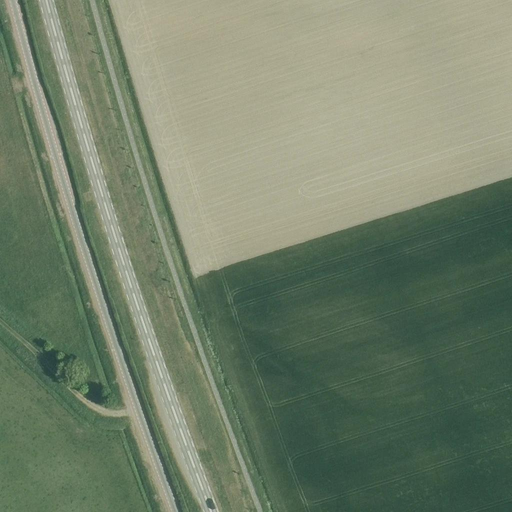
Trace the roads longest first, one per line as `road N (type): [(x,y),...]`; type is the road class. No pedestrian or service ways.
road 1 (secondary): [(47,0),(149,336),(213,511)]
road 2 (tertiary): [(175,511),(86,256),(12,0)]
road 3 (track): [(137,408),(114,413),(91,404),(0,320)]
